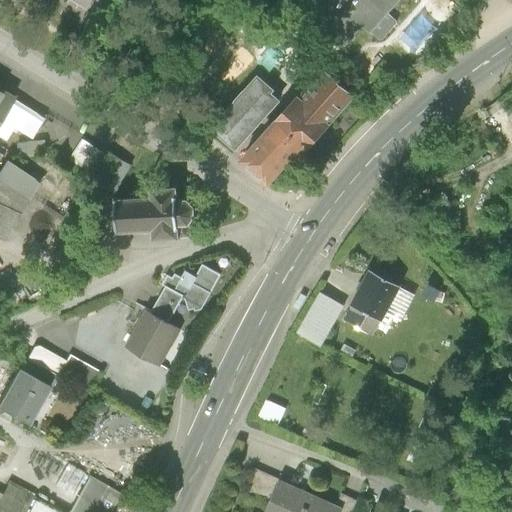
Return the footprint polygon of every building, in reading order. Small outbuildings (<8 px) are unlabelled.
[(423,0),(289,0),(345,52),(365,31),(381,45),(423,0)] [(272,196),(359,103),(327,73),(240,166),(272,196)] [(288,104),(262,80),(212,134),(238,158),(288,104)] [(0,91),(0,137),(6,142),(14,128),(31,140),(45,119),(17,102),(0,91)] [(511,96),(503,103),(511,116),(511,96)] [(103,154),(83,140),(70,161),(90,174),(103,154)] [(46,141),(16,145),(18,159),(47,156),(46,141)] [(129,167),(111,157),(96,182),(114,192),(129,167)] [(0,241),(4,244),(43,186),(8,163),(0,174),(0,241)] [(155,197),(156,210),(116,212),(118,241),(157,240),(157,250),(181,249),(180,236),(190,235),(196,230),(198,222),(197,215),(193,211),(186,208),(179,208),(179,195),(155,197)] [(406,291),(371,273),(344,322),(379,341),(406,291)] [(183,335),(152,318),(130,357),(160,374),(183,335)] [(33,350),(28,359),(55,375),(89,394),(101,373),(70,355),(66,361),(39,346),(33,350)] [(28,359),(22,370),(49,385),(55,375),(28,359)] [(22,370),(19,368),(0,401),(0,409),(29,425),(51,386),(49,385),(22,370)] [(65,462),(53,484),(72,493),(83,472),(65,462)] [(247,510),(252,511),(271,476),(251,466),(238,491),(253,499),(247,510)] [(114,511),(122,496),(90,480),(73,511),(114,511)] [(346,511),(281,484),(268,511),(346,511)] [(0,511),(24,511),(25,511),(0,497),(0,511)]
